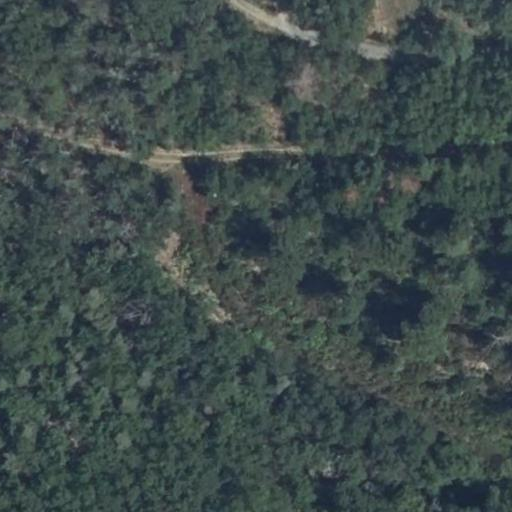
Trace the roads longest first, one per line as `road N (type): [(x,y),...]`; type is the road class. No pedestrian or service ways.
road 1 (track): [(38,130),(156,159),(511,138)]
road 2 (unclassified): [(236,0),(319,37),(511,50)]
